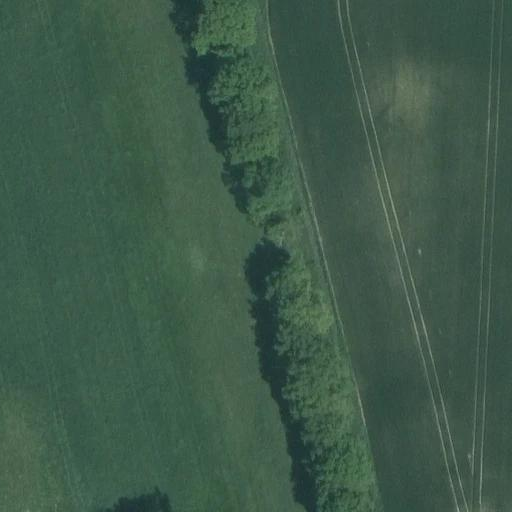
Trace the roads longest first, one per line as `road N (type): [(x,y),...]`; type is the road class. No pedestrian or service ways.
road 1 (unknown): [(350,511),(220,0)]
road 2 (track): [(511,252),(339,316),(257,0)]
